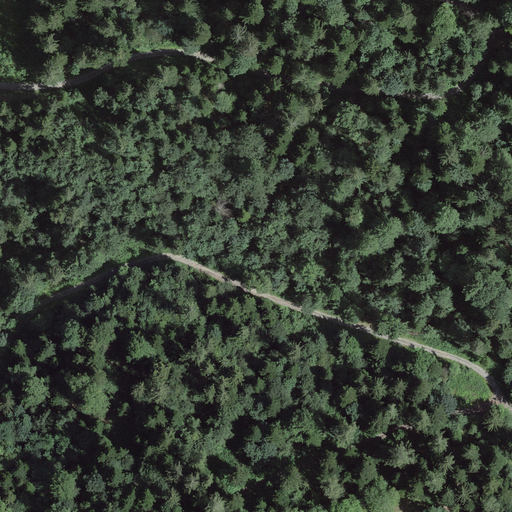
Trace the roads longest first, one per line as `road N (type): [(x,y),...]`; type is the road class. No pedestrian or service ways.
road 1 (track): [(0,360),(43,303),(126,264),(169,255),(472,364),(511,405)]
road 2 (track): [(0,85),(77,83),(126,57),(172,51),(310,84),(438,96),(464,85),(489,36),(456,0)]
road 3 (track): [(193,511),(437,414),(511,406)]
